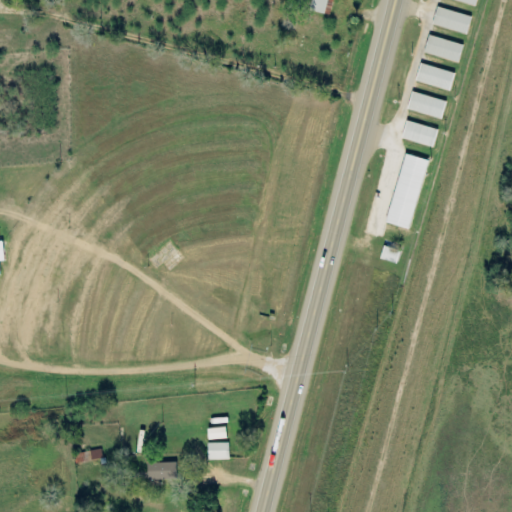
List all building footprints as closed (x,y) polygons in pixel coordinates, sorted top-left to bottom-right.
[(334,0),(313,0),(310,10),(330,16),(334,0)] [(478,0),(450,0),(476,8),(478,0)] [(473,18),(439,7),(433,25),(467,36),(473,18)] [(464,44),(429,38),(426,56),(461,63),(464,44)] [(417,82),(451,92),(456,74),(422,64),(417,82)] [(408,110),(443,120),(448,102),(414,92),(408,110)] [(440,130),(408,121),(403,140),(434,149),(440,130)] [(388,224),(411,231),(430,161),(407,155),(388,224)] [(211,441),(229,439),(227,427),(209,430),(211,441)] [(208,444),(209,461),(230,461),(230,444),(208,444)] [(104,460),(103,450),(76,454),(77,464),(104,460)] [(178,464),(149,464),(150,481),(179,481),(178,464)]
